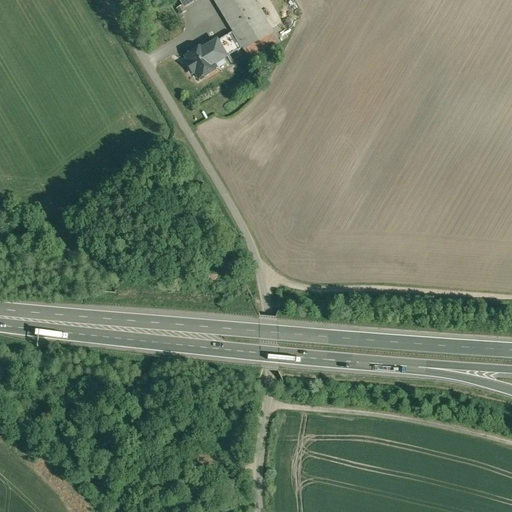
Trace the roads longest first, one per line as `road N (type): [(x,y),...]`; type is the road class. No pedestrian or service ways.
road 1 (unclassified): [(260,511),(268,307),(261,272),(227,199),(108,0)]
road 2 (trunk): [(511,351),(0,314)]
road 3 (trunk): [(0,322),(418,364)]
road 4 (track): [(265,395),(511,444)]
road 5 (track): [(262,282),(511,297)]
